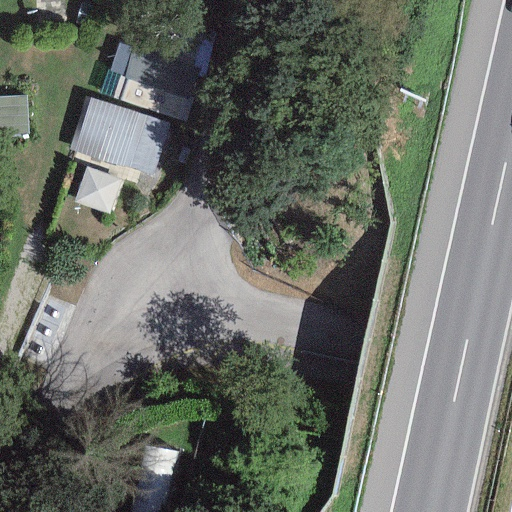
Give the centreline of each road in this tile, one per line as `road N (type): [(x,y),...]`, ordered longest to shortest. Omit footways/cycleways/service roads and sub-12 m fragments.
road 1 (residential): [(245,0),(194,236),(167,318),(0,485)]
road 2 (motorway): [(511,156),(432,511)]
